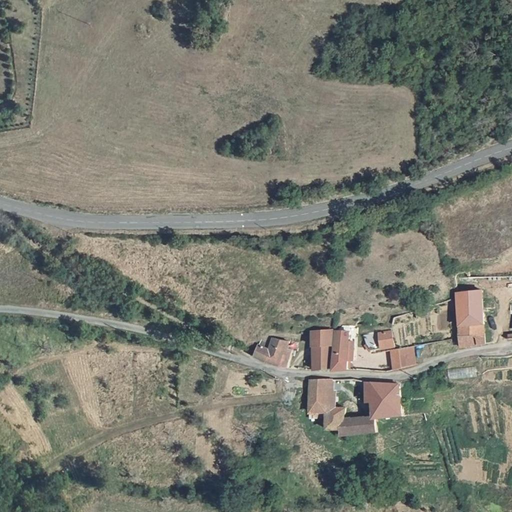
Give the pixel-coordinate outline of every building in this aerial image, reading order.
[(482,291),(454,294),(458,328),(484,325),(482,291)] [(484,325),(458,328),(460,348),(485,344),(484,325)] [(312,331),(315,370),(332,366),(329,327),(312,331)] [(371,350),(387,346),(390,367),(391,374),(400,372),(408,369),(400,349),(393,346),(392,330),(378,332),(364,335),(371,350)] [(264,362),(272,365),(274,366),(288,368),(291,350),(286,349),(288,343),(274,338),(271,349),(259,346),(256,358),(264,362)] [(348,340),(334,339),(332,366),(332,371),(348,370),(348,359),(348,343),(348,340)] [(377,369),(390,367),(387,346),(371,350),(377,369)] [(333,379),(312,379),(326,429),(339,430),(341,437),(378,432),(376,418),(376,415),(347,418),(346,407),(334,407),(333,379)] [(404,415),(399,385),(373,383),(376,415),(376,418),(404,415)]
